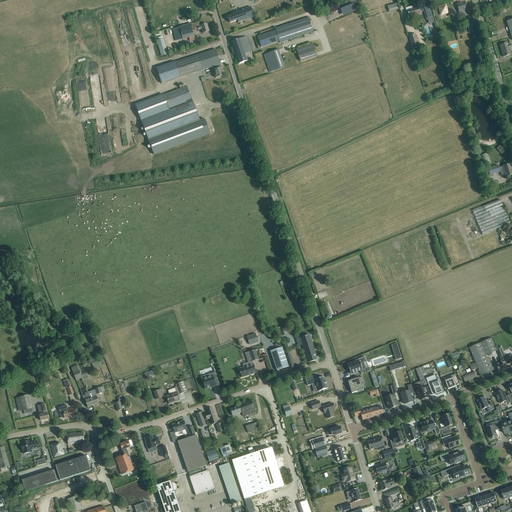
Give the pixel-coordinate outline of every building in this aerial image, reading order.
[(467,0),(459,0),(460,3),(457,4),(461,17),(467,15),(472,14),(471,9),(472,8),(471,8),(470,8),(470,5),(471,5),(470,5),(469,5),(467,0)] [(435,22),(428,2),(423,4),(424,8),(419,9),(418,7),(413,9),(412,6),(409,7),(405,8),(406,11),(407,11),(409,17),(415,15),(415,14),(420,13),(420,12),(424,11),(427,20),(429,19),(430,24),(435,22)] [(397,3),(387,6),(389,12),(398,9),(397,3)] [(446,3),(437,6),(440,16),(449,13),(446,3)] [(251,7),(237,12),(232,13),(232,15),(228,17),(230,23),(238,20),(238,22),(254,16),(251,7)] [(313,32),(308,17),(275,28),(276,30),(279,41),(280,43),(313,32)] [(200,22),(173,29),(176,41),(189,37),(190,41),(195,39),(193,31),(198,30),(202,29),(203,33),(209,31),(207,24),(201,26),(200,22)] [(258,36),(261,47),(279,41),(276,30),(258,36)] [(415,34),(409,36),(412,46),(419,44),(415,34)] [(236,40),(231,42),(236,55),(239,64),(243,62),(247,61),(245,53),(252,51),(251,48),(247,37),(246,37),(236,40)] [(313,43),(296,49),(301,62),(317,56),(313,43)] [(507,43),(505,44),(500,45),(504,57),(511,55),(509,48),(511,48),(510,45),(508,45),(507,43)] [(211,51),(199,54),(204,69),(211,67),(213,71),(214,71),(216,78),(219,77),(223,76),(215,49),(211,51)] [(284,67),(279,50),(264,55),(269,72),(284,67)] [(176,62),(156,68),(161,84),(181,77),(202,70),(204,69),(199,54),(176,62)] [(187,86),(163,95),(168,110),(192,101),(187,86)] [(163,95),(135,105),(154,156),(210,134),(205,119),(200,120),(192,101),(168,110),(163,95)] [(502,154),(507,150),(501,144),(496,149),(502,154)] [(505,176),(505,177),(509,176),(511,174),(511,170),(511,168),(511,164),(506,165),(498,167),(498,165),(487,168),(489,175),(500,172),(500,173),(501,174),(501,175),(502,176),(503,176),(505,176)] [(500,199),(496,201),(473,211),(482,234),(510,223),(500,199)] [(328,318),(332,317),(328,305),(324,307),(328,318)] [(73,329),(78,327),(76,321),(61,327),(62,329),(59,330),(63,342),(69,340),(68,335),(66,330),(73,328),(73,329)] [(302,344),(304,351),(306,356),(309,363),(317,360),(315,354),(316,354),(309,335),(301,337),(303,344),(302,344)] [(470,348),(479,371),(481,375),(492,371),(486,355),(497,350),(492,338),(470,348)] [(402,358),(397,343),(392,345),(396,360),(402,358)] [(270,351),(275,366),(277,371),(288,367),(282,347),(270,351)] [(501,360),(501,361),(503,366),(511,361),(511,354),(506,357),(504,353),(502,354),(500,347),(497,349),(501,360)] [(249,352),(252,361),(258,359),(255,350),(249,352)] [(42,361),(43,365),(57,360),(55,356),(47,358),(47,359),(44,360),(44,361),(42,361)] [(362,370),(360,364),(366,361),(364,357),(354,361),(355,362),(348,364),(351,374),(360,371),(361,373),(371,371),(370,367),(362,370)] [(94,370),(100,367),(97,359),(91,362),(94,370)] [(393,365),(394,370),(405,366),(403,362),(393,365)] [(253,364),(239,369),(242,377),(256,373),(253,364)] [(465,368),(464,364),(461,366),(460,365),(461,367),(459,368),(460,370),(457,371),(460,379),(463,377),(465,382),(477,377),(475,372),(471,374),(470,372),(466,374),(465,370),(463,371),(462,369),(465,368)] [(76,380),(82,377),(80,374),(79,370),(77,365),(71,367),(76,380)] [(379,386),(374,370),(370,372),(375,388),(379,386)] [(205,390),(219,385),(215,373),(201,377),(205,390)] [(455,374),(444,378),(448,389),(454,387),(455,387),(457,386),(456,384),(455,381),(457,380),(458,380),(455,374)] [(351,380),(352,382),(348,383),(352,393),(357,391),(356,388),(362,386),(361,383),(364,382),(362,377),(358,378),(357,376),(351,378),(351,380)] [(319,392),(328,389),(324,378),(315,381),(314,377),(305,379),(308,387),(316,384),(319,392)] [(430,377),(426,378),(432,394),(435,393),(436,394),(442,391),(438,381),(437,379),(432,381),(430,377)] [(420,386),(416,388),(420,399),(421,398),(421,399),(425,398),(425,397),(428,396),(426,392),(429,391),(425,380),(421,381),(422,383),(419,384),(420,386)] [(166,396),(167,400),(169,404),(180,400),(178,395),(184,393),(182,388),(181,383),(176,384),(177,387),(175,388),(176,392),(166,396)] [(409,391),(401,393),(404,404),(412,401),(410,394),(414,392),(411,384),(407,386),(409,391)] [(93,406),(99,404),(96,395),(102,393),(101,388),(88,392),(93,406)] [(85,393),(83,394),(85,400),(86,403),(86,404),(88,407),(93,406),(88,392),(87,389),(84,390),(85,393)] [(164,397),(161,389),(154,392),(156,400),(164,397)] [(503,390),(496,393),(500,403),(505,401),(506,403),(508,402),(509,404),(511,402),(509,397),(509,395),(506,396),(503,390)] [(389,409),(396,406),(394,401),(399,400),(397,393),(393,394),(394,395),(385,398),(389,409)] [(20,397),(23,410),(32,408),(29,395),(20,397)] [(488,404),(485,399),(485,397),(478,400),(479,403),(478,404),(480,406),(482,410),(486,408),(488,412),(494,409),(491,403),(488,404)] [(239,406),(230,409),(232,416),(241,413),(243,416),(255,412),(251,400),(238,405),(239,406)] [(311,403),(313,410),(321,407),(318,401),(311,403)] [(332,411),(335,410),(332,403),(322,406),(325,413),(326,413),(327,418),(334,416),(332,411)] [(37,406),(39,415),(41,421),(49,419),(45,404),(37,406)] [(67,405),(58,407),(60,417),(64,417),(64,418),(78,415),(76,407),(71,408),(68,409),(67,405)] [(288,405),(282,407),(285,417),(291,415),(288,405)] [(371,408),(360,411),(361,415),(363,420),(373,417),(373,416),(383,413),(381,406),(377,408),(376,407),(371,409),(371,408)] [(205,414),(207,420),(210,419),(212,425),(217,423),(212,408),(207,410),(208,413),(205,414)] [(202,412),(196,413),(201,427),(207,425),(202,412)] [(449,414),(441,417),(443,421),(444,421),(447,430),(442,432),(443,436),(451,433),(449,426),(453,425),(449,414)] [(175,433),(187,429),(184,420),(172,425),(175,433)] [(424,423),(420,424),(423,433),(434,429),(436,434),(440,433),(437,425),(434,427),(431,420),(427,422),(427,421),(424,422),(424,423)] [(501,420),(496,422),(498,430),(502,429),(502,428),(503,428),(505,434),(507,433),(507,434),(511,433),(507,422),(504,423),(501,420)] [(491,427),(487,428),(488,431),(489,435),(490,435),(491,439),(491,438),(492,439),(495,438),(495,437),(497,437),(495,431),(498,430),(496,422),(490,424),(491,427)] [(258,423),(248,426),(246,427),(247,432),(260,428),(258,423)] [(334,429),(327,431),(329,437),(342,433),(342,432),(343,431),(342,427),(341,428),(340,427),(338,427),(337,426),(334,428),(334,429)] [(415,430),(413,426),(406,428),(407,433),(406,433),(408,438),(409,437),(410,441),(418,439),(416,430),(415,430)] [(203,443),(207,442),(203,430),(199,432),(203,443)] [(401,434),(400,431),(396,432),(396,433),(393,434),(394,436),(392,437),(393,440),(390,441),(392,447),(395,446),(394,443),(396,442),(397,443),(403,441),(402,438),(403,438),(402,434),(401,434)] [(74,433),(67,434),(68,444),(84,442),(83,433),(74,434),(74,433)] [(180,449),(199,443),(196,435),(177,441),(180,449)] [(146,442),(148,449),(156,446),(155,445),(160,443),(158,437),(153,439),(152,436),(145,438),(146,442)] [(384,445),(381,436),(374,439),(375,440),(367,442),(370,450),(377,448),(377,447),(384,445)] [(458,441),(457,437),(449,439),(448,436),(441,438),(443,446),(448,444),(449,449),(459,445),(459,444),(460,444),(459,441),(458,441)] [(325,445),(323,438),(312,441),(314,449),(325,445)] [(434,440),(424,444),(426,449),(436,446),(434,440)] [(32,442),(30,443),(30,441),(21,442),(22,444),(21,444),(22,451),(23,451),(23,454),(32,452),(31,449),(38,448),(37,441),(32,442)] [(130,447),(130,446),(128,441),(120,444),(122,450),(124,455),(115,458),(122,475),(127,473),(134,470),(139,468),(137,462),(132,464),(128,453),(126,449),(130,447)] [(50,445),(54,457),(67,454),(66,451),(63,452),(61,443),(56,444),(56,443),(50,445)] [(180,449),(182,457),(201,450),(199,443),(180,449)] [(223,455),(224,457),(229,455),(228,454),(232,452),(229,444),(220,448),(222,455),(223,455)] [(326,446),(318,448),(320,455),(328,452),(326,446)] [(0,458),(0,467),(0,469),(9,467),(5,452),(3,447),(0,448),(0,457),(0,459),(0,458)] [(347,459),(343,447),(334,450),(338,463),(347,460),(347,459)] [(271,448),(232,460),(244,499),(283,487),(271,448)] [(209,462),(219,458),(215,449),(206,452),(209,462)] [(394,455),(392,449),(383,452),(384,458),(394,455)] [(182,457),(185,464),(204,458),(201,450),(182,457)] [(448,453),(439,456),(441,462),(448,459),(451,465),(455,463),(455,464),(460,462),(460,461),(465,460),(464,459),(465,458),(463,452),(462,453),(462,452),(449,457),(448,453)] [(55,465),(57,470),(60,480),(91,470),(86,456),(55,465)] [(185,464),(188,472),(207,465),(204,458),(185,464)] [(390,466),(387,458),(380,461),(381,464),(375,466),(377,473),(387,470),(386,467),(390,466)] [(229,463),(219,466),(232,504),(241,501),(229,463)] [(419,466),(412,469),(416,479),(423,476),(419,466)] [(470,474),(469,470),(468,470),(466,466),(455,470),(454,467),(440,472),(442,477),(451,474),(453,481),(458,479),(458,478),(463,476),(463,477),(470,474)] [(353,475),(350,467),(343,469),(344,474),(341,475),(343,482),(347,481),(347,482),(355,480),(354,475),(353,475)] [(22,480),(23,485),(26,492),(57,481),(53,470),(22,480)] [(209,470),(189,476),(196,496),(215,489),(209,470)] [(393,479),(385,481),(380,483),(382,490),(389,488),(388,487),(395,485),(393,479)] [(156,486),(165,511),(181,511),(174,490),(175,490),(176,487),(175,485),(173,483),(172,484),(171,481),(156,486)] [(360,487),(352,490),(356,501),(364,499),(360,487)] [(397,489),(397,490),(384,495),(385,498),(394,495),(394,494),(401,492),(400,488),(397,489)] [(509,498),(506,489),(501,491),(504,500),(509,498)] [(78,496),(68,499),(71,511),(74,511),(82,509),(78,496)] [(430,496),(422,500),(425,508),(434,505),(432,500),(431,500),(430,496)] [(392,497),(390,498),(385,499),(389,510),(394,508),(392,501),(393,501),(392,497)] [(480,498),(475,500),(478,508),(478,509),(483,507),(483,506),(480,498)] [(149,511),(146,502),(134,506),(135,511),(149,511)] [(353,502),(343,505),(345,511),(355,508),(353,502)] [(463,508),(456,510),(456,511),(468,511),(469,511),(467,506),(471,505),(470,502),(462,505),(463,508)]
